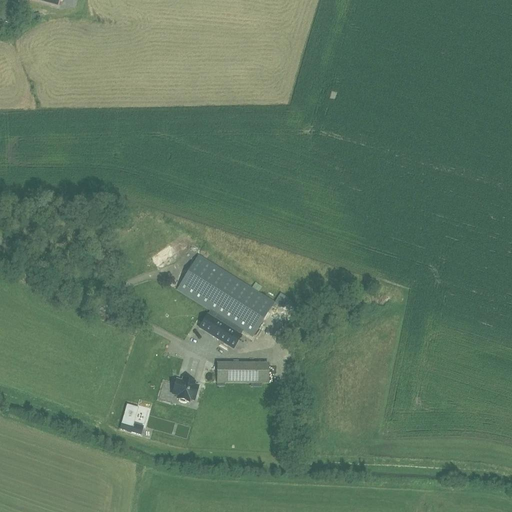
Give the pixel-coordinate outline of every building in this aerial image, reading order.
[(4,2),(0,16),(0,21),(12,25),(18,6),(4,2)] [(103,269),(112,254),(104,250),(95,264),(103,269)] [(124,263),(121,264),(126,276),(128,275),(134,273),(154,266),(150,254),(141,257),(124,263)] [(274,302),(208,261),(198,255),(176,291),(252,338),(274,302)] [(207,315),(198,328),(233,350),(241,336),(207,315)] [(268,384),(268,366),(217,366),(217,384),(268,384)] [(172,395),(177,397),(177,399),(179,400),(178,401),(180,403),(184,404),(186,403),(187,402),(189,403),(189,399),(194,401),(198,386),(194,385),(194,382),(183,379),(182,382),(176,380),(172,395)] [(129,433),(140,436),(143,426),(132,423),(129,433)]
